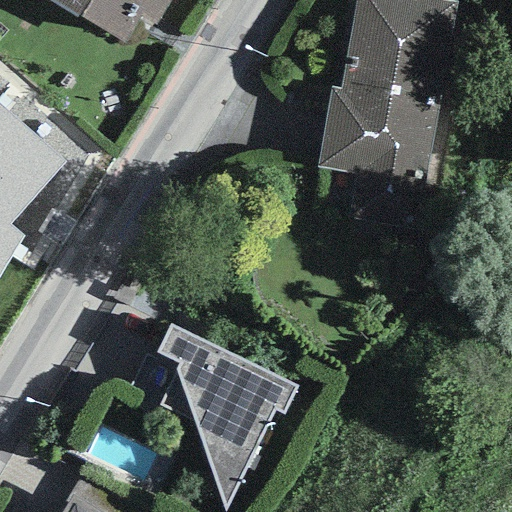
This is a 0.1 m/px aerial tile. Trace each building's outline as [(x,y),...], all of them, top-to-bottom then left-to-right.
[(52,0),(125,45),(141,20),(154,28),(171,0),(52,0)] [(456,2),(441,0),(353,0),(340,90),(331,89),(318,168),(348,172),(339,222),(414,236),(456,2)] [(63,162),(0,104),(0,272),(23,236),(8,224),(63,162)] [(296,386),(169,325),(156,353),(179,364),(158,404),(194,418),(223,511),(274,409),(284,415),(296,386)] [(64,501),(68,503),(70,499),(93,511),(140,511),(78,476),(64,501)] [(93,511),(70,499),(68,503),(62,511),(93,511)]
